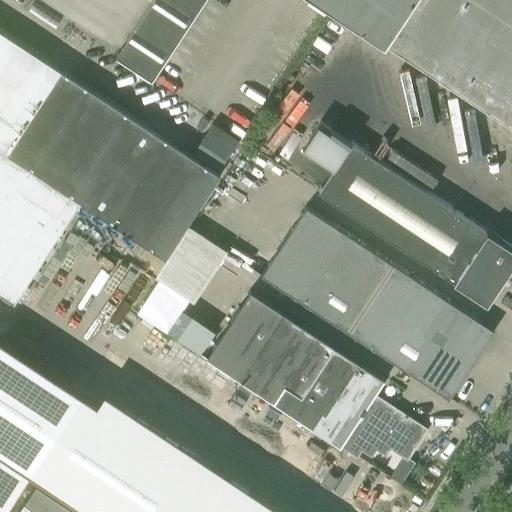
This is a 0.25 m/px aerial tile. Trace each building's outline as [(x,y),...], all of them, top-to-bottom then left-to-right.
[(156,0),(118,57),(152,79),(204,0),(156,0)] [(511,0),(322,0),(511,125),(511,0)] [(80,200),(161,253),(165,256),(220,172),(0,27),(0,290),(14,299),(80,200)] [(511,262),(511,246),(351,140),(318,190),(486,301),(511,262)] [(493,328),(306,205),(261,272),(448,395),(493,328)] [(250,289),(236,310),(206,356),(357,455),(361,448),(371,454),(376,447),(386,454),(391,447),(407,458),(427,427),(374,392),(384,377),(250,289)] [(297,511),(0,317),(0,482),(17,457),(100,511),(297,511)] [(328,472),(321,482),(331,488),(338,478),(328,472)] [(80,511),(44,488),(36,483),(16,511),(80,511)]
